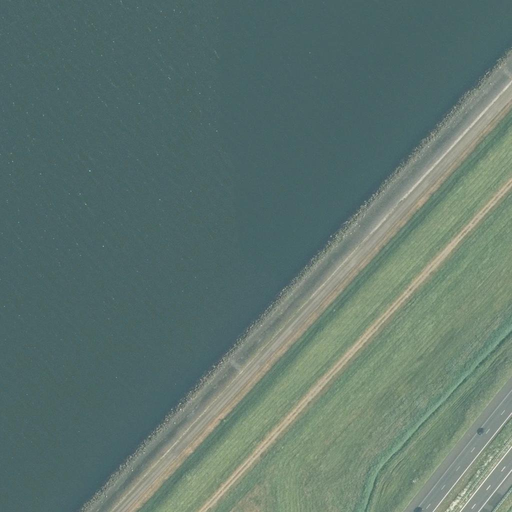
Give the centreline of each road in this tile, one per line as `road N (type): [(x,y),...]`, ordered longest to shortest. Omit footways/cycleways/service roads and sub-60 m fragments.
road 1 (track): [(199,511),(511,176)]
road 2 (motorway): [(511,392),(416,511)]
